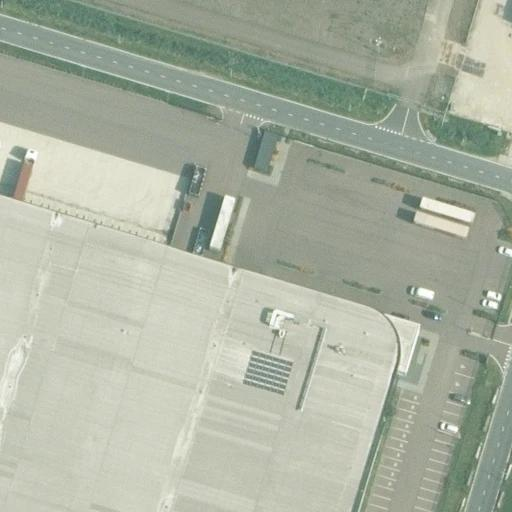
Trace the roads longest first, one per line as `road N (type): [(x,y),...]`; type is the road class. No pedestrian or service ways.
road 1 (unclassified): [(511,173),(0,21)]
road 2 (unclassified): [(471,511),(511,377)]
